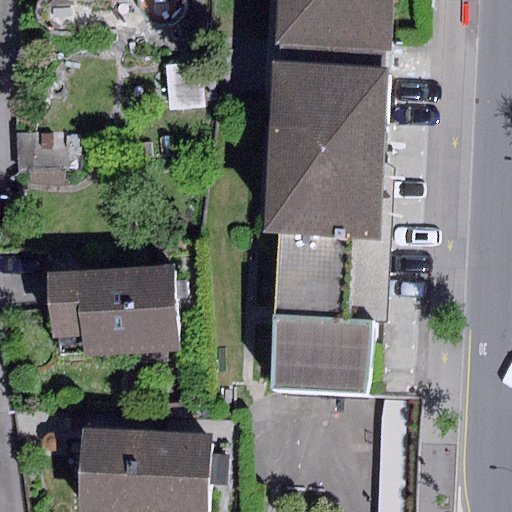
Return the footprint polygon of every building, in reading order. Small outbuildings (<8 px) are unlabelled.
[(47,0),(48,6),(139,2),(144,16),(156,24),(162,26),(179,20),(185,14),(186,9),(186,0),(47,0)] [(394,0),(277,0),(275,41),(281,41),(280,59),(269,59),(259,233),(278,234),(269,390),(368,396),(387,46),(392,47),(394,0)] [(201,63),(167,66),(171,109),(204,106),(201,63)] [(70,134),(16,134),(16,172),(69,172),(70,134)] [(176,268),(51,276),(56,358),(181,350),(176,268)] [(404,511),(409,403),(383,402),(378,511),(404,511)] [(207,511),(211,436),(82,431),(78,511),(207,511)]
